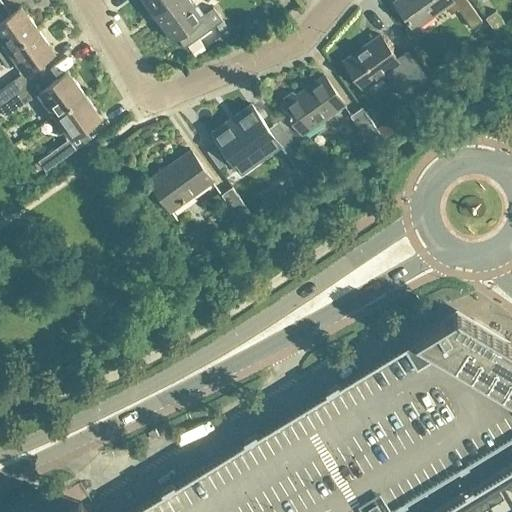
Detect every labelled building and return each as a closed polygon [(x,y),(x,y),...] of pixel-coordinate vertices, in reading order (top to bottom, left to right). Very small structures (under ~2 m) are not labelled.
[(157,16),(179,0),(141,0),(147,8),(150,6),(157,16)] [(216,24),(222,20),(212,7),(201,16),(189,0),(179,0),(157,16),(164,25),(161,28),(168,38),(171,36),(172,37),(176,35),(184,47),(187,45),(198,37),(216,24)] [(483,18),(469,0),(395,0),(414,27),(416,26),(414,24),(436,9),(437,11),(445,5),(450,12),(458,6),(473,26),(483,18)] [(0,56),(39,29),(21,4),(0,18),(0,36),(1,38),(0,37),(0,56)] [(495,10),(485,17),(497,33),(507,26),(495,10)] [(222,20),(216,24),(220,30),(226,26),(222,20)] [(24,70),(53,49),(39,29),(0,56),(7,66),(16,59),(24,70)] [(396,55),(380,32),(365,43),(366,45),(345,59),(344,58),(343,59),(363,86),(393,65),(409,88),(427,75),(407,48),(396,55)] [(198,37),(187,45),(195,55),(205,47),(198,37)] [(85,93),(68,69),(38,90),(55,114),(85,93)] [(293,139),(345,102),(324,72),(323,73),(324,75),(301,92),(299,90),(296,92),(292,90),(283,96),(284,101),(281,103),(288,112),(279,119),(293,139)] [(0,87),(0,103),(28,83),(21,73),(0,87)] [(35,93),(28,83),(0,103),(0,105),(6,114),(35,93)] [(100,114),(85,93),(55,114),(71,136),(100,114)] [(273,132),(252,103),(212,131),(233,160),(234,159),(233,157),(254,142),(256,144),(273,132)] [(380,131),(361,105),(350,113),(369,139),(380,131)] [(45,169),(75,148),(67,137),(38,158),(45,169)] [(314,169),(293,141),(283,148),(304,177),(314,169)] [(212,179),(190,148),(148,178),(170,209),(212,179)] [(252,214),(231,185),(221,193),(241,221),(252,214)] [(373,511),(379,508),(389,502),(511,429),(511,340),(509,339),(506,337),(490,327),(476,319),(457,307),(444,315),(414,333),(416,335),(339,382),(337,380),(325,387),(326,389),(257,432),(255,430),(243,437),(244,439),(243,440),(174,482),(173,479),(161,487),(162,489),(124,511),(88,511),(81,500),(67,511),(373,511)] [(511,511),(511,463),(431,511),(511,511)]
